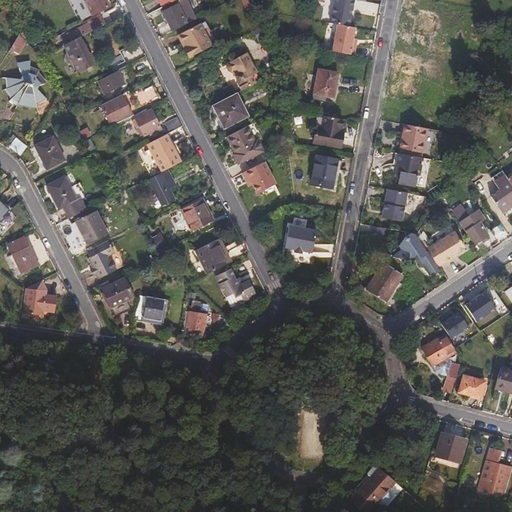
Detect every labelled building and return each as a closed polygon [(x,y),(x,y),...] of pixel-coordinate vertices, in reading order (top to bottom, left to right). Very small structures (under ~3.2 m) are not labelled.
[(86,0),(83,1),(87,7),(80,11),(84,19),(108,7),(104,0),(86,0)] [(174,0),(177,4),(187,23),(196,18),(185,0),(174,0)] [(242,0),(249,13),(258,8),(255,2),(259,0),(242,0)] [(325,0),(325,21),(353,22),(354,0),(325,0)] [(173,6),(162,11),(172,31),(187,23),(177,4),(173,6)] [(0,12),(0,14),(5,19),(12,16),(9,8),(0,12)] [(418,12),(411,46),(438,52),(439,45),(431,43),(433,33),(429,32),(433,16),(418,12)] [(86,23),(66,33),(65,34),(67,38),(65,39),(67,44),(80,37),(104,25),(99,14),(85,21),(86,23)] [(206,21),(201,23),(212,45),(217,42),(206,21)] [(212,45),(201,23),(178,34),(182,43),(184,42),(191,56),(212,45)] [(326,48),(353,55),(359,31),(331,24),(326,48)] [(263,27),(254,29),(256,39),(265,38),(263,27)] [(19,34),(24,40),(31,36),(27,30),(19,34)] [(64,46),(68,54),(64,55),(68,62),(70,63),(72,62),(77,72),(93,64),(80,37),(67,44),(64,46)] [(257,76),(245,52),(227,61),(228,62),(226,66),(228,70),(231,70),(232,70),(237,81),(236,82),(240,90),(254,83),(251,79),(257,76)] [(107,60),(111,68),(124,62),(120,54),(107,60)] [(400,59),(398,70),(402,71),(398,92),(409,94),(409,92),(414,93),(415,85),(410,84),(414,62),(400,59)] [(14,64),(20,78),(18,80),(3,80),(3,91),(8,102),(15,106),(34,110),(35,105),(44,100),(35,90),(36,88),(45,84),(36,73),(38,71),(28,68),(29,62),(14,64)] [(338,73),(319,69),(314,91),(333,95),(338,73)] [(97,81),(104,94),(122,85),(115,72),(97,81)] [(123,101),(129,113),(158,97),(152,85),(123,101)] [(235,92),(211,104),(223,127),(247,115),(235,92)] [(99,106),(110,127),(131,117),(131,116),(129,113),(123,101),(120,95),(99,106)] [(429,105),(425,124),(432,126),(436,106),(429,105)] [(131,117),(141,136),(159,127),(149,107),(131,116),(131,117)] [(340,131),(342,119),(323,116),(321,128),(320,133),(314,132),(313,142),(337,147),(340,131)] [(182,126),(179,120),(169,125),(172,131),(182,126)] [(251,123),(226,136),(234,153),(233,154),(238,164),(247,159),(249,153),(256,155),(263,151),(258,140),(259,139),(251,123)] [(426,127),(405,123),(398,153),(420,157),(426,127)] [(84,137),(91,134),(88,127),(80,131),(84,137)] [(165,134),(147,144),(161,171),(182,160),(174,146),(173,147),(165,134)] [(167,134),(165,134),(173,147),(174,146),(167,134)] [(36,145),(47,169),(65,159),(53,136),(36,145)] [(9,147),(20,154),(24,146),(14,139),(13,141),(9,147)] [(420,157),(398,153),(396,163),(398,163),(401,164),(400,171),(397,182),(414,185),(417,175),(418,175),(421,158),(420,157)] [(337,158),(316,154),(311,182),(331,186),(337,158)] [(278,193),(262,161),(242,171),(245,179),(248,177),(252,184),(256,192),(263,189),(270,185),(272,190),(275,195),(278,193)] [(168,171),(161,174),(165,181),(171,178),(168,171)] [(491,198),(503,215),(511,208),(511,188),(507,181),(502,173),(492,180),(500,192),(491,198)] [(165,181),(161,174),(148,180),(155,196),(148,200),(154,210),(175,200),(169,188),(175,186),(171,178),(165,181)] [(63,176),(46,184),(57,208),(63,204),(69,217),(84,209),(78,197),(75,199),(63,176)] [(136,183),(124,189),(131,202),(142,196),(136,183)] [(407,193),(388,189),(382,217),(401,222),(407,193)] [(203,198),(181,209),(191,230),(212,218),(203,198)] [(452,213),(474,245),(488,236),(480,225),(484,222),(477,211),(468,217),(461,207),(452,213)] [(94,211),(74,221),(86,244),(105,234),(94,211)] [(65,220),(55,226),(58,233),(69,227),(65,220)] [(315,228),(288,223),(284,245),(294,247),(301,249),(311,250),(315,228)] [(372,226),(370,234),(384,236),(385,229),(372,226)] [(492,233),(500,246),(510,239),(502,226),(492,233)] [(453,231),(426,249),(435,262),(438,267),(452,258),(450,256),(456,252),(464,247),(453,231)] [(162,232),(152,236),(158,250),(167,246),(162,232)] [(38,265),(22,233),(21,233),(4,242),(20,273),(38,265)] [(432,274),(440,269),(438,267),(435,262),(426,249),(416,234),(412,234),(411,238),(406,237),(405,240),(401,245),(404,250),(398,254),(397,257),(400,258),(404,263),(410,259),(411,261),(415,258),(421,266),(425,264),(432,274)] [(208,274),(228,263),(223,254),(227,251),(219,237),(196,250),(208,274)] [(105,239),(84,251),(86,256),(85,256),(89,266),(87,268),(91,276),(94,274),(96,279),(114,269),(109,258),(108,259),(107,256),(112,253),(105,239)] [(228,263),(232,261),(227,251),(223,254),(228,263)] [(385,262),(367,290),(385,301),(399,281),(403,274),(385,262)] [(240,284),(237,279),(231,268),(217,276),(228,296),(229,295),(235,292),(237,296),(244,292),(247,297),(248,299),(258,293),(251,279),(243,282),(240,284)] [(24,287),(23,297),(24,297),(22,315),(32,316),(32,312),(40,313),(51,315),(53,303),(42,301),(44,288),(40,279),(24,287)] [(102,290),(103,293),(106,297),(110,306),(115,317),(129,311),(124,301),(132,297),(123,279),(102,290)] [(399,281),(385,301),(389,304),(403,284),(399,281)] [(484,291),(464,304),(475,321),(495,308),(484,291)] [(235,292),(229,295),(233,304),(247,297),(244,292),(237,296),(235,292)] [(163,299),(138,295),(133,319),(159,323),(163,299)] [(163,299),(159,323),(164,324),(168,299),(163,299)] [(182,311),(179,327),(184,328),(183,335),(196,337),(197,330),(198,330),(199,324),(200,313),(196,313),(198,302),(190,301),(188,312),(182,311)] [(459,311),(441,322),(451,338),(469,327),(459,311)] [(230,334),(235,328),(228,321),(223,327),(230,334)] [(443,392),(452,394),(460,364),(452,362),(448,355),(453,352),(443,335),(422,348),(436,372),(442,375),(447,375),(443,392)] [(86,371),(74,374),(76,387),(83,385),(84,388),(99,385),(96,369),(94,370),(93,363),(85,365),(86,371)] [(511,369),(500,367),(495,387),(511,391),(511,369)] [(486,381),(464,375),(459,393),(481,399),(482,396),(484,397),(487,388),(484,387),(486,381)] [(465,439),(443,433),(437,456),(459,462),(465,439)] [(489,447),(480,478),(478,488),(505,496),(511,468),(511,467),(497,463),(501,450),(489,447)] [(370,511),(390,487),(374,474),(352,502),(364,511),(370,511)] [(294,486),(286,485),(285,492),(292,493),(294,486)]
